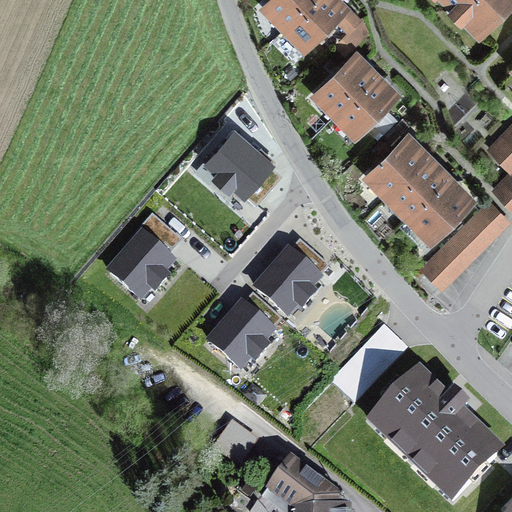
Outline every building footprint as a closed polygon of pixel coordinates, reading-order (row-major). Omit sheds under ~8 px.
[(281,29),(310,0),(268,0),(260,8),(281,29)] [(337,0),(310,0),(281,29),(305,53),(348,11),(337,0)] [(511,0),(414,0),(418,4),(422,0),(434,0),(485,48),(511,19),(511,0)] [(332,117),(377,71),(356,51),(312,97),(332,117)] [(377,71),(332,117),(358,141),(402,96),(377,71)] [(511,131),(489,156),(511,176),(511,131)] [(386,193),(427,155),(410,137),(369,175),(386,193)] [(272,213),(296,181),(251,146),(226,177),(272,213)] [(427,155),(386,193),(405,214),(447,177),(427,155)] [(447,177),(405,214),(428,239),(470,201),(447,177)] [(511,182),(498,196),(511,210),(511,182)] [(424,276),(445,296),(511,227),(491,207),(424,276)] [(127,280),(162,312),(195,276),(160,243),(127,280)] [(348,294),(310,262),(276,301),(313,334),(348,294)] [(300,347),(262,312),(225,352),(263,387),(300,347)] [(355,400),(409,345),(385,323),(332,377),(355,400)] [(407,370),(365,414),(447,490),(488,446),(407,370)] [(346,511),(347,506),(284,458),(263,494),(285,511),(346,511)]
